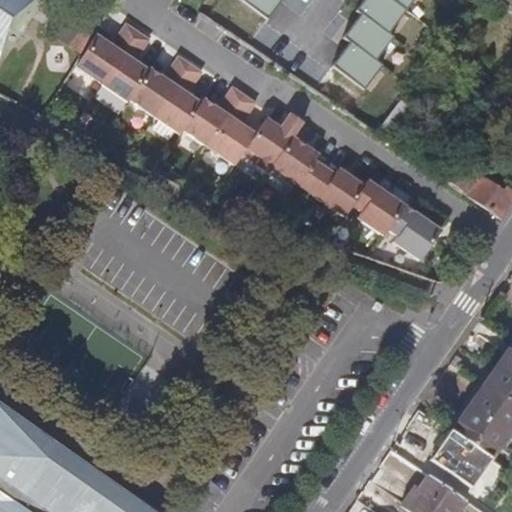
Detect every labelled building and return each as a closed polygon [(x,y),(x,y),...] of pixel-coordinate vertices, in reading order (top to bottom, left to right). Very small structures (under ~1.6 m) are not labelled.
[(0,0),(0,68),(13,22),(40,0),(0,0)] [(367,0),(328,63),(363,85),(416,0),(367,0)] [(511,0),(500,0),(511,9),(511,0)] [(60,35),(85,51),(95,35),(70,18),(60,35)] [(96,32),(95,35),(85,51),(76,64),(104,83),(140,31),(128,23),(114,44),(96,32)] [(151,39),(140,31),(104,83),(129,101),(131,99),(150,70),(137,60),(151,39)] [(155,115),(191,63),(180,55),(165,77),(152,68),(150,70),(131,99),(155,115)] [(202,71),(191,63),(155,115),(180,133),(183,129),(202,102),(188,93),(202,71)] [(345,80),(324,64),(316,75),(337,90),(345,80)] [(204,98),(202,102),(183,129),(209,146),(245,94),(233,86),(218,108),(204,98)] [(255,133),(241,123),(256,102),(245,94),(209,146),(233,163),(241,152),(255,133)] [(409,112),(399,105),(377,136),(387,143),(409,112)] [(271,166),(291,136),(302,121),(289,113),(276,133),(261,123),(255,133),(241,152),(255,162),(254,164),(266,172),(271,166)] [(271,166),(306,190),(323,166),(313,159),(317,153),(291,136),(271,166)] [(472,165),(476,170),(479,172),(483,174),(486,174),(491,173),(494,171),(496,169),(498,165),(499,161),(500,158),(499,155),(497,152),(494,149),(491,148),(489,147),(485,146),(481,147),(477,149),(474,152),(472,157),(472,161),(472,165)] [(445,165),(437,177),(498,219),(511,199),(511,194),(502,187),(504,184),(495,177),(486,182),(477,177),(473,180),(462,177),(455,172),(445,165)] [(323,166),(306,190),(342,214),(349,204),(362,185),(336,167),(332,173),(323,166)] [(381,234),(385,228),(401,203),(366,180),(362,185),(349,204),(358,210),(354,216),(381,234)] [(438,228),(401,203),(385,228),(395,235),(391,240),(418,258),(438,228)] [(511,411),(511,344),(509,343),(478,388),(511,411)] [(457,360),(450,354),(444,364),(451,369),(457,360)] [(450,375),(453,370),(451,369),(444,364),(441,368),(450,375)] [(485,459),(511,420),(511,411),(478,388),(447,433),(485,459)] [(116,511),(134,511),(138,508),(16,423),(7,436),(116,511)] [(116,511),(7,436),(0,430),(0,479),(20,494),(7,511),(143,511),(138,508),(134,511),(116,511)] [(438,466),(429,479),(461,502),(469,489),(438,466)] [(453,511),(461,502),(429,479),(425,477),(415,492),(410,488),(399,503),(411,511),(453,511)]
